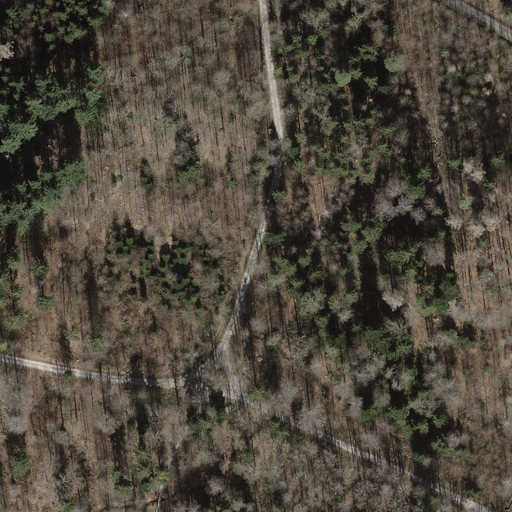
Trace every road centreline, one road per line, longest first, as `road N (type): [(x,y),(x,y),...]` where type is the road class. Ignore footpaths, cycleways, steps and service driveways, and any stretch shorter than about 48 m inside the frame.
road 1 (track): [(262,0),(277,138),(266,194),(226,344),(205,370),(168,384)]
road 2 (track): [(168,384),(236,392),(336,447),(494,511)]
road 3 (track): [(168,384),(0,357)]
